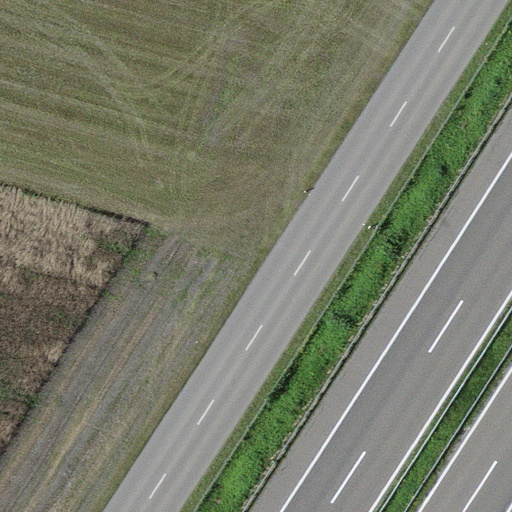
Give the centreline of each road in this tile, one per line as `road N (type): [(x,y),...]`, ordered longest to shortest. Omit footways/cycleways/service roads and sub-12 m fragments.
road 1 (tertiary): [(147,511),(470,0)]
road 2 (motorway): [(511,216),(321,511)]
